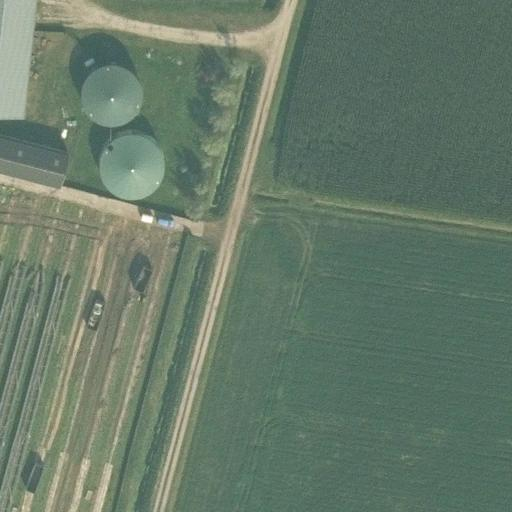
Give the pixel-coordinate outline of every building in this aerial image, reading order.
[(35,0),(0,0),(0,109),(24,112),(35,0)] [(83,62),(86,117),(132,115),(129,60),(83,62)] [(108,145),(100,145),(100,189),(155,189),(155,129),(107,129),(108,145)] [(68,150),(0,132),(0,167),(59,183),(68,150)] [(0,511),(110,511),(181,227),(0,181),(0,511)]
